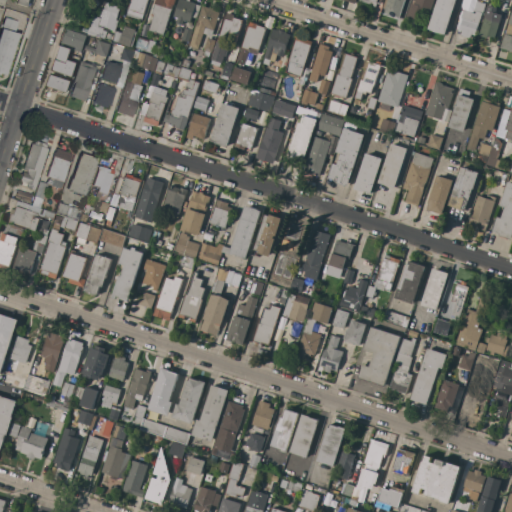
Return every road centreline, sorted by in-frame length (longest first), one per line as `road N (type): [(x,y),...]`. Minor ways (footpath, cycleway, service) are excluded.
road 1 (residential): [(511,460),(0,289)]
road 2 (residential): [(511,270),(0,100)]
road 3 (residential): [(511,80),(268,0)]
road 4 (tertiary): [(52,0),(0,160)]
